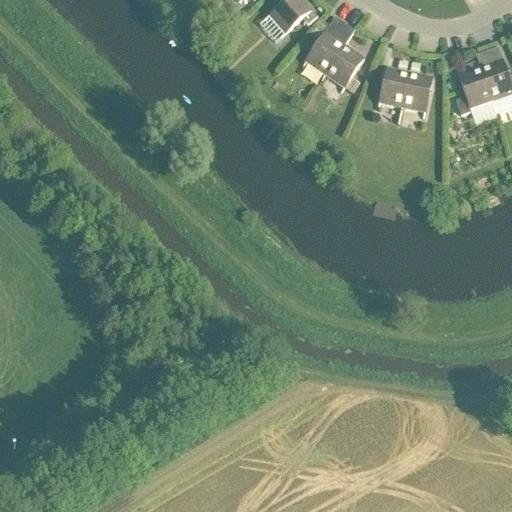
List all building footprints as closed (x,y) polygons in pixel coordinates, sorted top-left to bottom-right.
[(297,0),(292,0),(269,21),(285,39),(311,15),(297,0)] [(325,80),(344,50),(354,36),(334,23),(305,67),(325,80)] [(344,50),(325,80),(344,93),(364,63),(344,50)] [(511,83),(508,85),(497,53),(475,61),(479,72),(491,106),(495,117),(511,111),(511,83)] [(479,72),(457,80),(469,113),(491,106),(479,72)] [(386,73),(379,108),(402,112),(409,78),(386,73)] [(409,78),(402,112),(424,117),(432,83),(409,78)]
